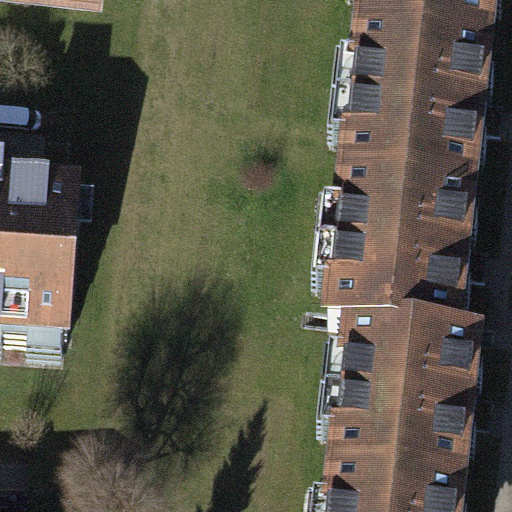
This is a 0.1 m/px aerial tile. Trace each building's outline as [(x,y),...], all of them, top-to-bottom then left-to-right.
[(355,0),(353,24),(493,40),(497,0),(355,0)] [(493,40),(353,24),(336,173),(476,188),(493,40)] [(476,188),(336,173),(319,322),(337,324),(459,338),(476,188)] [(0,344),(61,349),(73,185),(0,179),(0,344)] [(463,490),(480,340),(459,338),(337,324),(320,474),(463,490)] [(460,511),(463,490),(320,474),(315,511),(460,511)]
